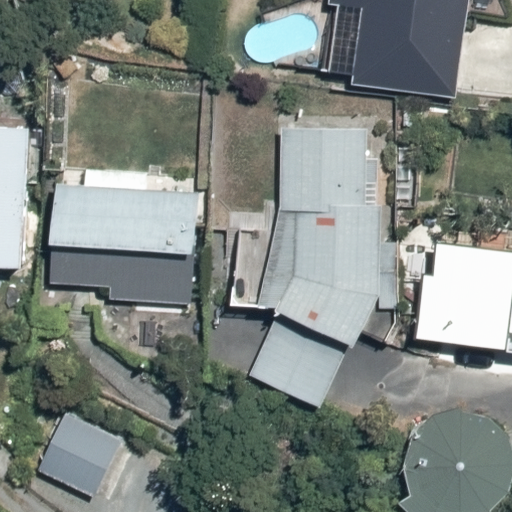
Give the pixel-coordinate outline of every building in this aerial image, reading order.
[(335,0),(335,6),(367,11),(355,89),(461,106),(478,0),(335,0)] [(41,115),(0,114),(0,274),(40,274),(41,115)] [(241,322),(283,324),(257,378),(330,413),(355,352),(367,356),(391,306),(390,202),(382,202),(381,121),(286,122),(290,210),(245,212),(241,322)] [(209,174),(68,166),(62,286),(117,289),(117,302),(202,307),(209,174)] [(462,280),(429,275),(420,345),(511,356),(511,257),(465,251),(462,280)] [(414,480),(419,488),(408,492),(412,499),(416,505),(421,510),(423,511),(502,511),(499,501),(500,500),(507,493),(511,485),(511,484),(511,435),(510,431),(504,424),(497,417),(489,412),(481,409),(472,407),(462,406),(453,407),(444,410),(436,414),(428,420),(422,427),(417,435),(413,443),(411,452),(411,462),(412,471),(414,480)] [(141,439),(72,409),(45,472),(114,502),(141,439)]
